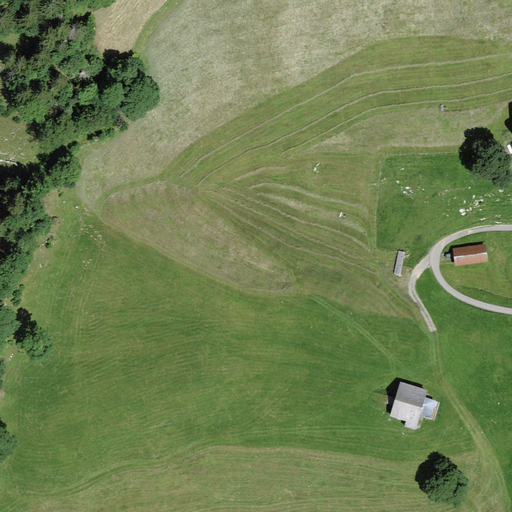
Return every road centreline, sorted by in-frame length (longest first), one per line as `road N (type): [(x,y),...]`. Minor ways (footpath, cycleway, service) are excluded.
road 1 (unclassified): [(511,310),(451,291),(436,263),(448,238),(511,226)]
road 2 (track): [(434,372),(433,331),(410,278),(436,253)]
